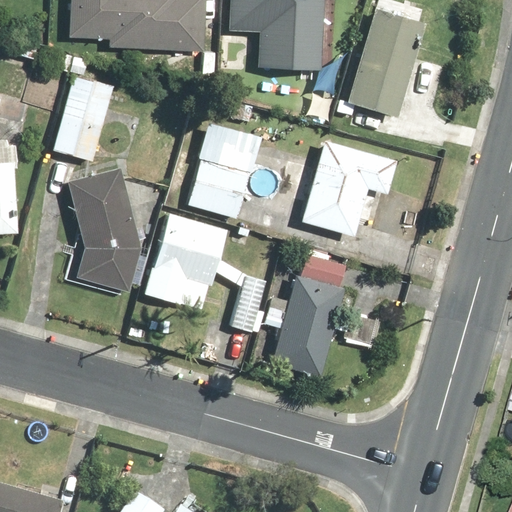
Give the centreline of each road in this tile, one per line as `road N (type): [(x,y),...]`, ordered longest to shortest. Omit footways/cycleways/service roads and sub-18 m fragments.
road 1 (tertiary): [(0,359),(422,476)]
road 2 (secondary): [(422,476),(511,164)]
